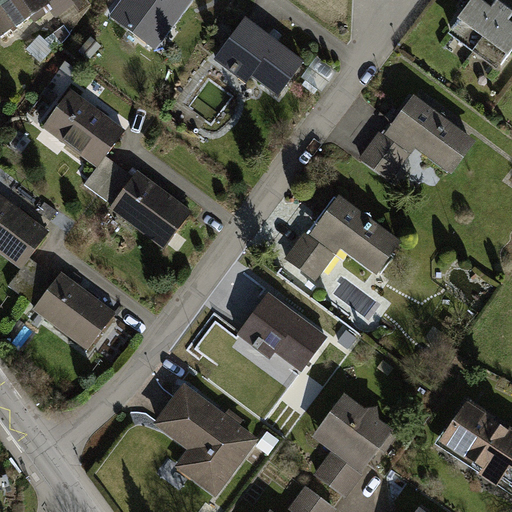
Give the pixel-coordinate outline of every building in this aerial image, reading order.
[(48,0),(0,0),(0,33),(2,36),(50,2),(48,0)] [(64,0),(71,11),(89,2),(88,0),(64,0)] [(124,0),(114,15),(159,46),(191,0),(124,0)] [(511,5),(504,0),(474,0),(449,35),(475,54),(511,5)] [(511,57),(511,5),(475,54),(501,72),(511,57)] [(242,17),(211,59),(228,71),(222,80),(239,92),(250,78),(276,96),(302,61),(242,17)] [(109,162),(128,135),(67,92),(41,128),(101,172),(109,162)] [(413,96),(388,130),(449,177),(475,143),(413,96)] [(109,162),(101,172),(90,188),(113,204),(107,213),(167,256),(195,217),(141,178),(137,182),(109,162)] [(32,257),(51,231),(0,194),(0,250),(24,268),(32,257)] [(334,195),(287,260),(317,281),(338,251),(376,278),(402,243),(334,195)] [(32,257),(24,268),(13,283),(36,300),(30,308),(90,351),(118,312),(64,273),(60,278),(32,257)] [(272,294),(241,335),(273,359),(278,353),(304,372),(330,337),(272,294)] [(185,385),(156,424),(190,449),(176,468),(217,498),(260,440),(185,385)] [(335,453),(320,474),(349,498),(396,431),(381,420),(380,407),(368,410),(346,396),(325,426),(329,432),(323,441),(335,453)] [(496,421),(467,401),(439,442),(482,472),(478,477),(494,487),(504,473),(511,477),(511,431),(509,429),(506,433),(493,424),(496,421)] [(309,489),(294,508),(296,510),(298,511),(334,511),(336,510),(309,489)]
